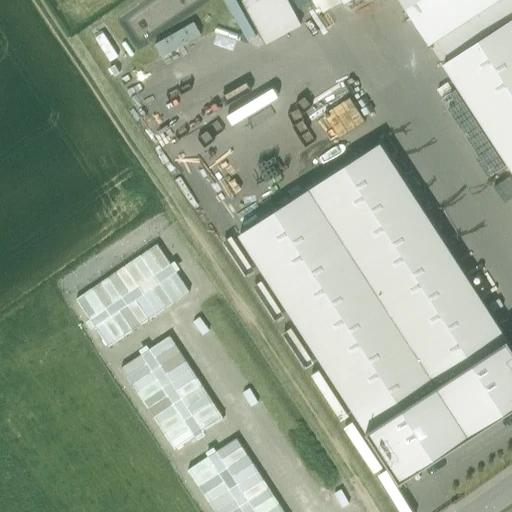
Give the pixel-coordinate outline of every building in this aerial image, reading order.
[(244,0),(265,42),(300,25),(287,0),(244,0)] [(511,18),(443,64),(511,169),(511,18)] [(161,56),(201,34),(193,21),(154,42),(161,56)] [(315,115),(330,141),(365,121),(350,96),(315,115)] [(292,132),(265,148),(281,174),(308,158),(292,132)] [(511,409),(511,345),(380,143),(239,234),(400,483),(511,409)] [(208,187),(225,212),(251,194),(234,169),(208,187)] [(232,445),(190,470),(120,354),(0,425),(0,511),(239,511),(264,497),(232,445)]
